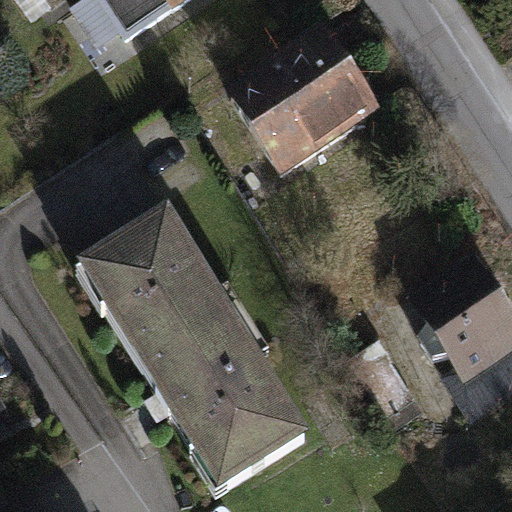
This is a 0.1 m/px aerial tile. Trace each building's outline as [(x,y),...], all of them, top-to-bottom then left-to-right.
[(82,0),(43,0),(57,18),(82,0)] [(98,0),(98,3),(128,49),(173,20),(176,25),(215,0),(98,0)] [(327,40),(226,105),(284,194),(385,128),(327,40)] [(222,511),(316,455),(176,228),(80,286),(218,511),(222,511)] [(511,315),(480,265),(411,310),(457,381),(443,390),(473,436),(511,411),(511,315)]
